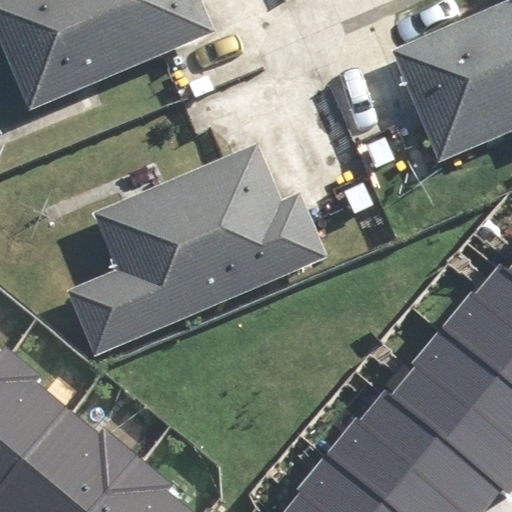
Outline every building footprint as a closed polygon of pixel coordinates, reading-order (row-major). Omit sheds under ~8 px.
[(198,0),(4,0),(0,2),(0,54),(29,118),(215,35),(198,0)] [(511,0),(508,0),(511,6),(395,55),(442,165),(511,135),(511,0)] [(284,205),(260,151),(96,223),(119,275),(71,296),(100,362),(327,262),(299,199),(284,205)] [(470,294),(440,330),(511,390),(511,276),(504,270),(499,266),(473,297),(470,294)] [(511,390),(440,330),(412,364),(415,366),(390,395),(504,489),(510,494),(511,491),(511,390)] [(8,349),(3,355),(0,358),(0,487),(67,408),(36,382),(41,377),(8,349)] [(355,419),(325,455),(394,511),(484,511),(504,489),(390,395),(384,390),(358,421),(355,419)] [(0,511),(90,511),(138,455),(104,427),(98,434),(67,408),(0,487),(0,511)] [(172,484),(138,455),(90,511),(194,511),(167,490),(172,484)] [(394,511),(325,455),(298,489),(301,491),(283,511),(394,511)]
